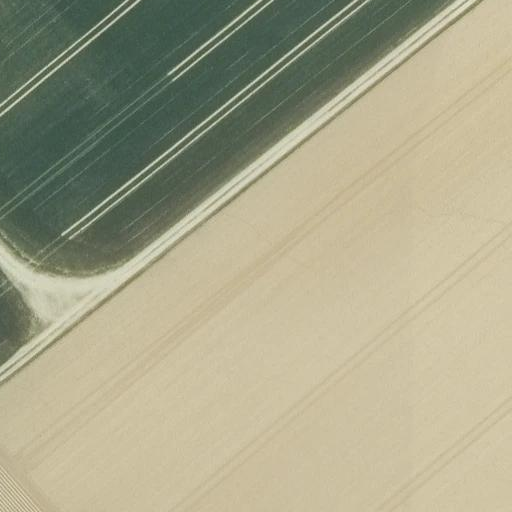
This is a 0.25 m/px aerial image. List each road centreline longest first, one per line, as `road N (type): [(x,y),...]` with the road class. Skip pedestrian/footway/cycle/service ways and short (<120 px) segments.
road 1 (track): [(0,402),(503,0)]
road 2 (track): [(79,338),(0,246)]
